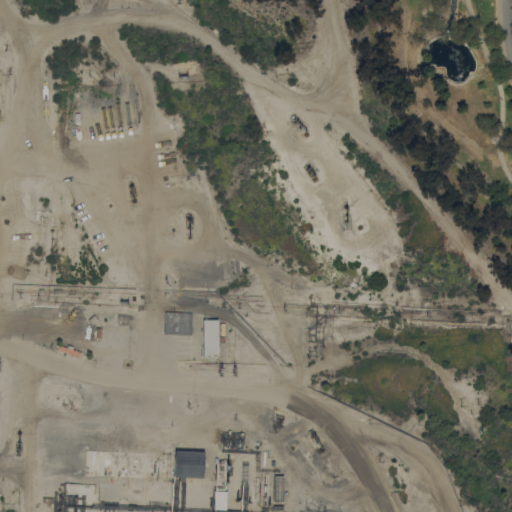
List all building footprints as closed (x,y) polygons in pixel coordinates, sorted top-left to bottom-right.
[(192,312),(191,334),(164,333),(165,311),(192,312)] [(218,356),(216,356),(216,357),(214,357),(214,356),(209,356),(209,357),(206,357),(206,356),(203,356),(203,319),(218,318),(218,356)] [(56,348),(58,344),(67,347),(68,344),(73,346),(72,348),(81,351),(80,356),(56,348)] [(205,450),(204,477),(174,476),(175,449),(205,450)] [(274,475),(284,475),(283,500),(274,500),(274,475)] [(226,491),(213,491),(212,509),(225,510),(226,491)]
